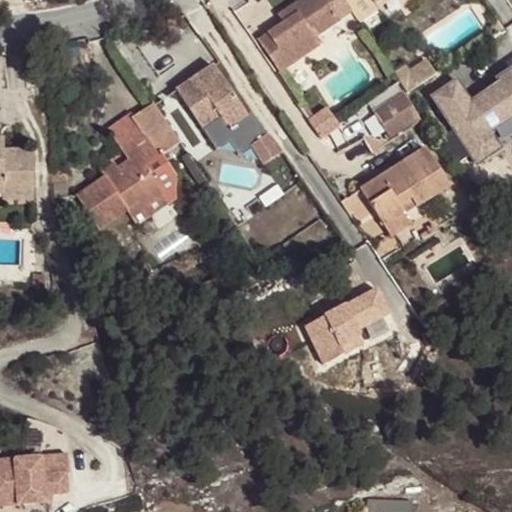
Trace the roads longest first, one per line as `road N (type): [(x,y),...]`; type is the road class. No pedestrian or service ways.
road 1 (unknown): [(195,0),(405,315)]
road 2 (unknown): [(0,96),(22,117),(41,167),(69,327),(0,351)]
road 3 (unknown): [(0,382),(96,434),(95,468),(68,469)]
road 4 (residential): [(0,32),(75,24),(156,0)]
